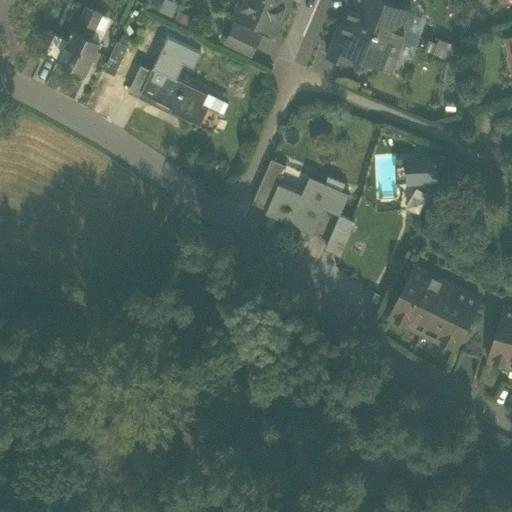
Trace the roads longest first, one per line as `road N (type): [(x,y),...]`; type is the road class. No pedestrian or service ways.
road 1 (residential): [(225,224),(419,372),(511,421)]
road 2 (residential): [(0,76),(127,146),(225,224)]
road 3 (unclassified): [(225,224),(295,72)]
